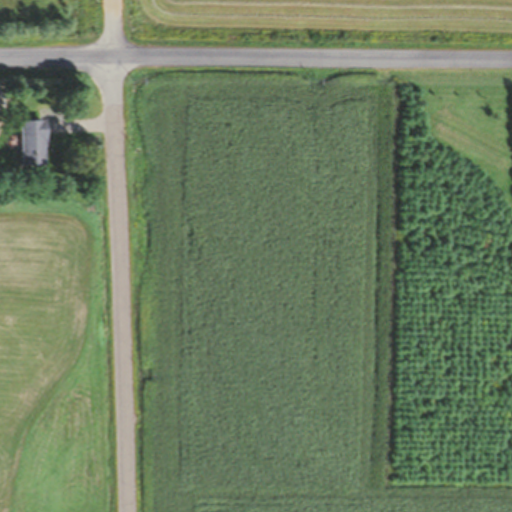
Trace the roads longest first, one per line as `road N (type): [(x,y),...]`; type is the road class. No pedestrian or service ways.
road 1 (residential): [(511,59),(0,56)]
road 2 (residential): [(126,511),(112,55)]
